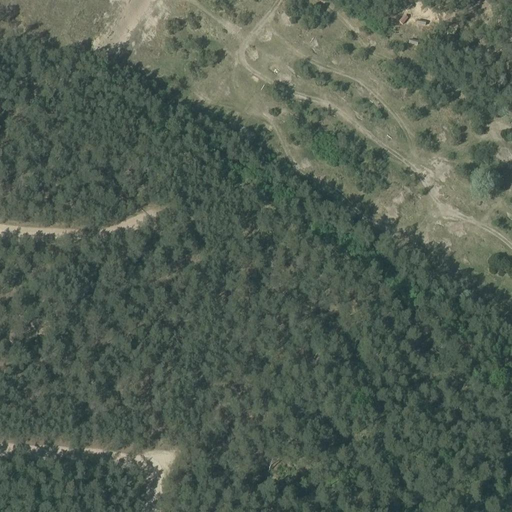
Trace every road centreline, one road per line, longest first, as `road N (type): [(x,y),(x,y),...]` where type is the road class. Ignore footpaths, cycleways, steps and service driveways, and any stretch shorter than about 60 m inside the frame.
road 1 (track): [(0,450),(136,464),(150,474),(150,511)]
road 2 (track): [(0,232),(71,241),(151,214)]
